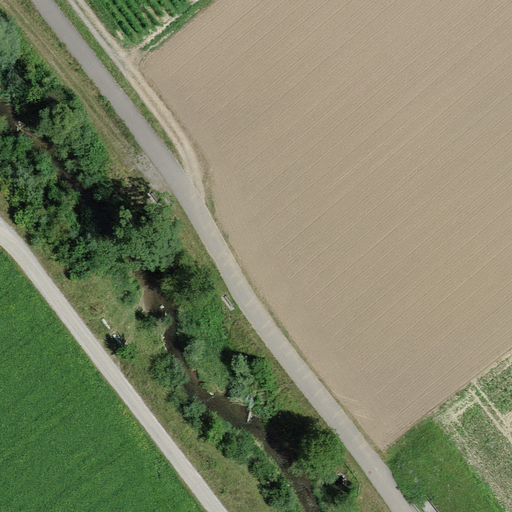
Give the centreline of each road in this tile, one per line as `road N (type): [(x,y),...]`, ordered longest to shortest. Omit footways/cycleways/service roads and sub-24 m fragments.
road 1 (track): [(224,511),(0,225)]
road 2 (track): [(76,0),(197,169),(189,194)]
